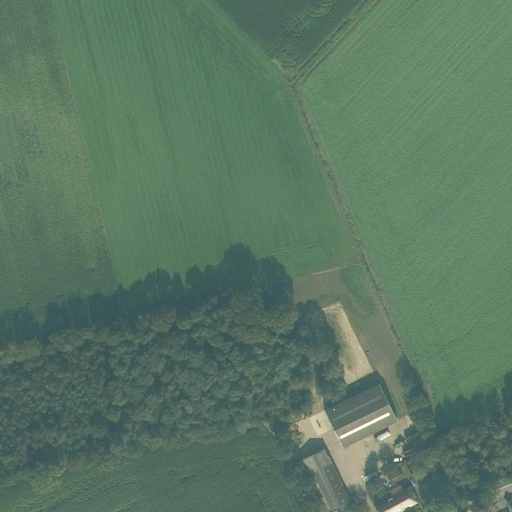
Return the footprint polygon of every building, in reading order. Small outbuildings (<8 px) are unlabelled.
[(324,409),(342,447),(397,420),(379,382),(324,409)] [(325,511),(349,500),(323,447),(296,461),(321,511),(325,511)] [(381,468),(365,476),(367,480),(383,472),(381,468)] [(386,475),(391,484),(404,477),(399,469),(386,475)] [(391,496),(374,505),(378,511),(397,511),(404,509),(403,507),(409,504),(410,505),(418,501),(409,485),(403,488),(400,483),(388,490),(391,496)]
